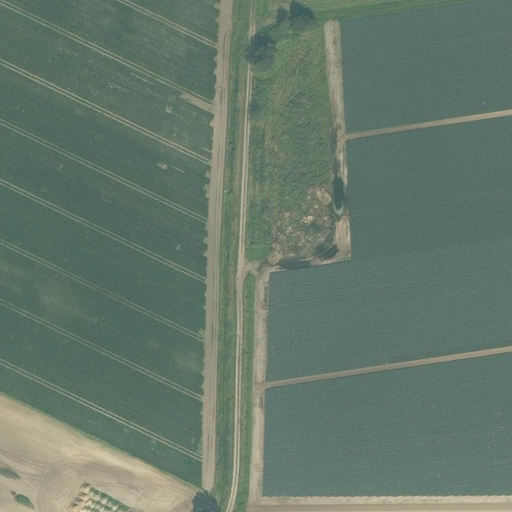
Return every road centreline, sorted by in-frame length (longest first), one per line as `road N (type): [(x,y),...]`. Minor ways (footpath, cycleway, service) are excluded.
road 1 (track): [(233,511),(256,29)]
road 2 (track): [(256,29),(464,0)]
